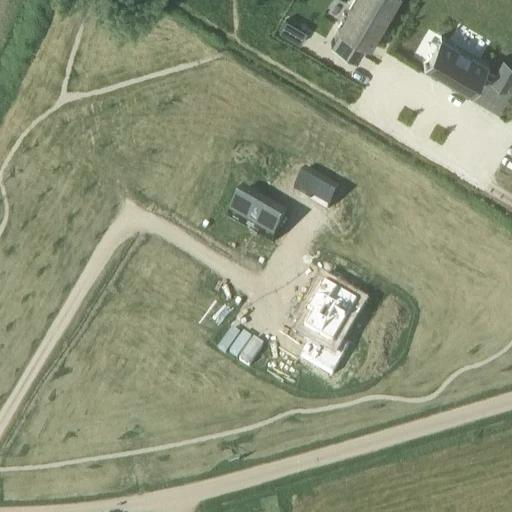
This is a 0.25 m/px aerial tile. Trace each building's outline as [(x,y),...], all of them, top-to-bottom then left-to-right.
[(339,28),(331,42),(357,58),(365,43),(371,47),(395,4),(394,4),(387,0),(354,0),(338,27),(339,28)] [(286,20),(279,32),(300,44),(307,32),(306,31),(286,20)] [(425,64),(424,66),(470,92),(481,73),(491,79),(490,81),(506,90),(511,79),(511,63),(503,58),(496,70),(488,65),(489,64),(441,36),(440,37),(443,39),(427,66),(425,64)] [(305,170),(293,190),(310,200),(329,210),(340,190),(321,180),(305,170)] [(228,216),(227,218),(273,244),(273,242),(272,241),(285,219),(287,220),(288,218),(243,192),(242,194),(244,195),(230,217),(228,216)] [(124,360),(123,361),(155,380),(156,378),(155,378),(167,357),(168,357),(169,356),(152,347),(157,338),(158,339),(171,316),(175,319),(175,318),(184,323),(198,299),(189,294),(190,292),(156,273),(155,274),(157,275),(144,299),(142,298),(141,299),(144,301),(131,323),(133,324),(146,331),(141,340),(137,338),(136,339),(138,340),(126,361),(124,360)] [(310,340),(299,359),(332,378),(349,349),(337,341),(357,308),(340,299),(345,292),(330,283),(325,290),(322,288),(305,318),(310,321),(302,335),(310,340)] [(210,316),(189,352),(207,363),(228,327),(210,316)]
